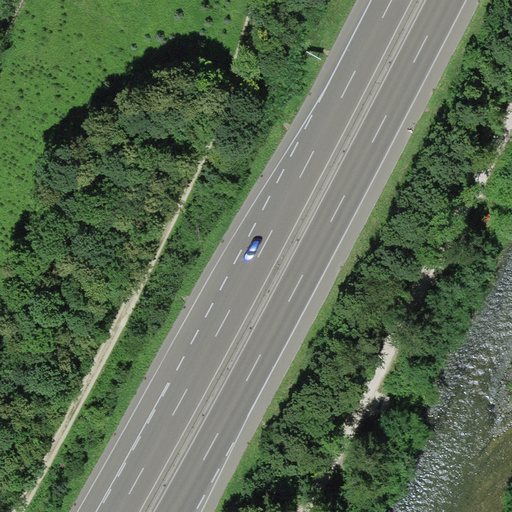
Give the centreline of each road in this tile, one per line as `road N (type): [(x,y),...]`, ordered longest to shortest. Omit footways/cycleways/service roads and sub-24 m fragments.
road 1 (motorway): [(180,511),(450,0)]
road 2 (track): [(10,511),(211,126),(254,0)]
road 3 (motorway): [(298,176),(258,223),(89,511)]
road 4 (motorway): [(298,176),(121,511)]
road 5 (motorway): [(389,0),(298,176)]
